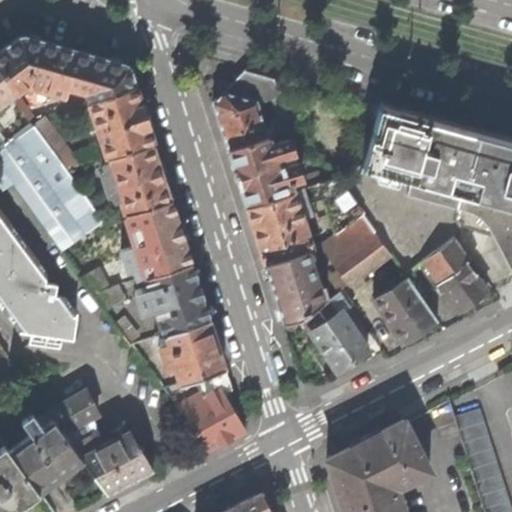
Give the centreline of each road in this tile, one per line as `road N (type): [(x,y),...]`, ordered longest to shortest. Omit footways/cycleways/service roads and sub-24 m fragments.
road 1 (residential): [(151,0),(147,24),(280,440)]
road 2 (secondary): [(182,0),(511,95)]
road 3 (residential): [(511,322),(280,440)]
road 4 (residential): [(280,440),(138,511)]
